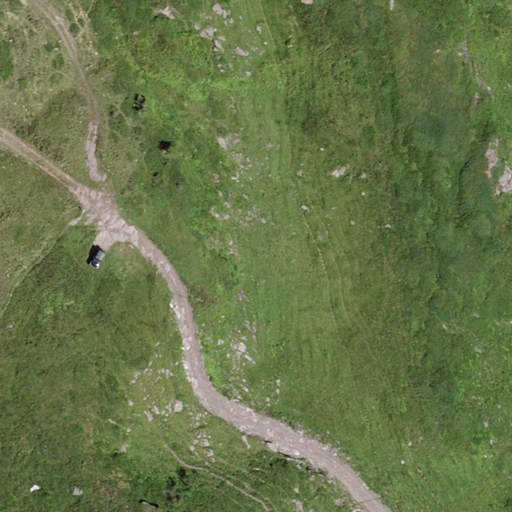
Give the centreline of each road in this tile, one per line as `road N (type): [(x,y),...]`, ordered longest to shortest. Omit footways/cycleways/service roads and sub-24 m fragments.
road 1 (track): [(379,511),(309,451),(202,390),(159,263),(0,129)]
road 2 (track): [(31,0),(97,115),(87,150),(101,210)]
